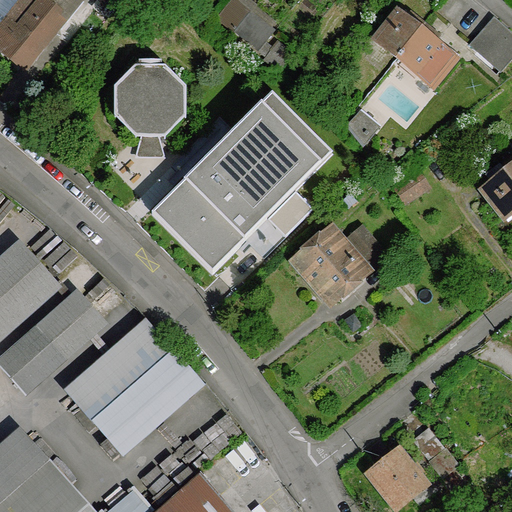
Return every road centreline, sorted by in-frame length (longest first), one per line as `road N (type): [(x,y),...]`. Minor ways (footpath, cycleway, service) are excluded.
road 1 (residential): [(307,474),(178,310),(0,146)]
road 2 (residential): [(307,474),(511,304)]
